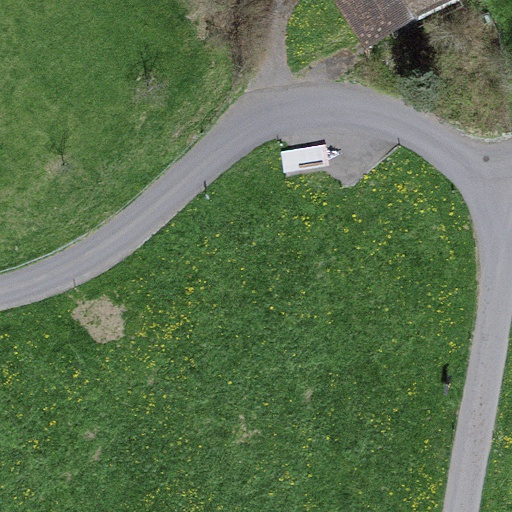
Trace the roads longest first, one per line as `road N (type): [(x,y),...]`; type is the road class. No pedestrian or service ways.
road 1 (unclassified): [(511,194),(424,130),(383,116),(303,108),(232,140),(106,247),(0,295)]
road 2 (unclassified): [(462,511),(511,248)]
